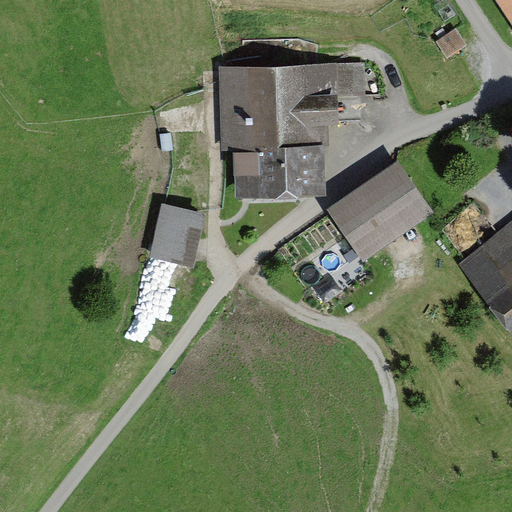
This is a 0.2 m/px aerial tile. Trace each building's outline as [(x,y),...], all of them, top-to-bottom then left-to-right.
[(457,26),(438,40),(451,57),(470,42),(457,26)] [(238,148),(239,188),(311,186),(309,120),(331,120),(331,96),(360,95),(359,66),(224,71),(227,148),(238,148)] [(337,208),(366,251),(424,211),(395,168),(337,208)] [(475,228),(488,215),(475,201),(447,226),(472,253),(486,240),(475,228)] [(163,204),(152,254),(186,262),(198,212),(163,204)] [(511,244),(503,233),(467,262),(511,321),(511,244)] [(146,290),(142,307),(171,316),(176,299),(146,290)]
